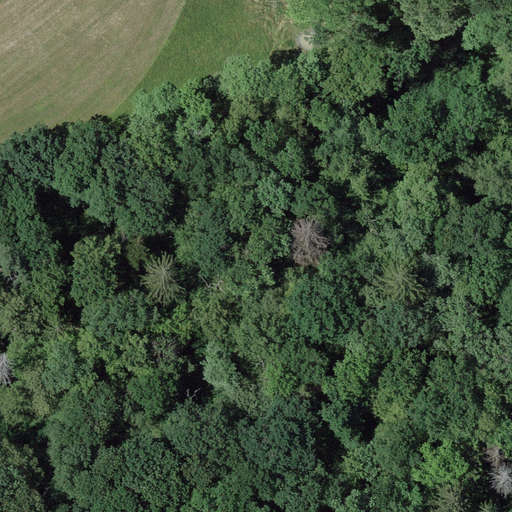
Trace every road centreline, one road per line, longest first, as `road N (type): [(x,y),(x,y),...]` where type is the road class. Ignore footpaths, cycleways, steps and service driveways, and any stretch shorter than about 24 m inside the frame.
road 1 (track): [(277,511),(511,331)]
road 2 (track): [(395,87),(511,254)]
